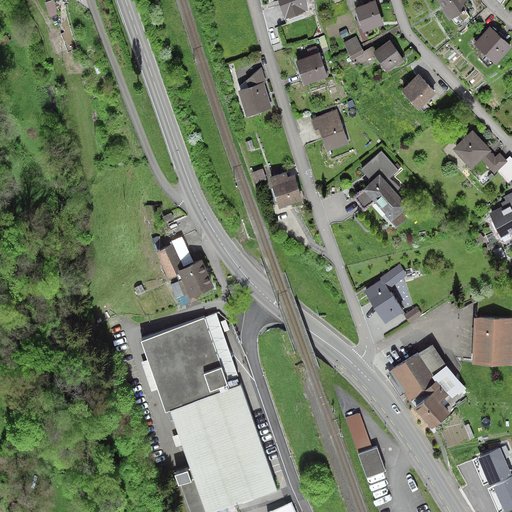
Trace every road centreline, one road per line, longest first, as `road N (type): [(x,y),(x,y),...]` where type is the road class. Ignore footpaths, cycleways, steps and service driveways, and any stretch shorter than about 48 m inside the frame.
road 1 (residential): [(357,369),(369,347),(254,0)]
road 2 (primary): [(126,0),(204,214),(267,295)]
road 3 (track): [(204,214),(164,185),(93,0)]
road 4 (unclassified): [(314,511),(252,350),(267,295)]
road 5 (residential): [(511,139),(421,50),(396,0)]
road 6 (primary): [(357,369),(459,511)]
